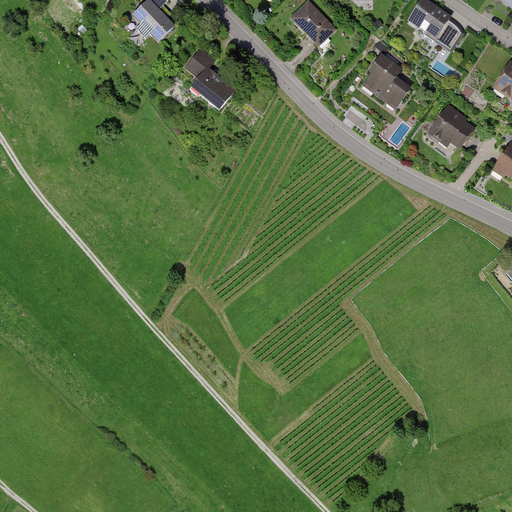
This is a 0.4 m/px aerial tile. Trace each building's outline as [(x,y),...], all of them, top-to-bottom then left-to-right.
[(169,0),(153,0),(161,8),(169,0)] [(424,2),(410,22),(427,34),(425,37),(435,43),(439,37),(455,48),(463,35),(447,24),(450,19),(424,2)] [(150,3),(135,17),(142,25),(138,29),(147,39),(152,35),(160,43),(174,28),(150,3)] [(311,3),(293,20),(317,44),(326,35),(329,38),(337,29),(311,3)] [(193,89),(221,111),(235,93),(208,71),(214,64),(200,52),(188,68),(201,79),(193,89)] [(385,60),(365,86),(389,104),(395,96),(402,101),(410,91),(395,80),(401,72),(385,60)] [(511,65),(497,88),(511,98),(511,65)] [(447,111),(430,134),(441,142),(445,137),(461,149),(474,132),(459,122),(462,118),(456,113),(447,111)] [(511,150),(510,149),(498,168),(511,177),(511,150)]
